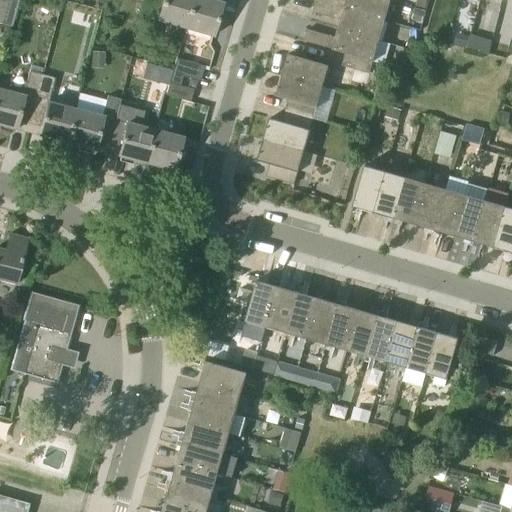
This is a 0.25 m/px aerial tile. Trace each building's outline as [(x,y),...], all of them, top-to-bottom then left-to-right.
[(0,0),(0,24),(11,28),(18,0),(0,0)] [(185,29),(193,0),(149,0),(145,17),(185,29)] [(192,31),(211,36),(221,3),(211,0),(193,0),(185,29),(192,31)] [(386,21),(391,1),(386,0),(316,0),(316,1),(386,21)] [(418,0),(417,6),(425,9),(427,0),(418,0)] [(380,41),(386,21),(316,1),(312,12),(341,21),(339,29),(380,41)] [(412,19),(420,21),(422,22),(425,11),(423,10),(415,8),(412,19)] [(374,62),(380,41),(339,29),(337,38),(308,29),(304,41),(332,49),(332,50),(345,54),(373,62),(374,62)] [(92,53),(92,69),(105,69),(104,53),(92,53)] [(282,75),(323,86),(329,66),(288,54),(282,75)] [(370,74),(373,62),(345,54),(342,66),(370,74)] [(143,75),(146,63),(134,59),(130,71),(143,75)] [(202,66),(183,60),(177,59),(169,84),(178,86),(178,85),(182,76),(197,80),(202,66)] [(24,97),(0,90),(0,126),(15,130),(17,122),(29,125),(41,76),(40,76),(42,69),(32,67),(24,97)] [(159,68),(155,82),(168,85),(168,83),(169,82),(172,71),(159,68)] [(314,119),(323,86),(282,75),(276,96),(289,100),(285,111),(314,119)] [(39,136),(67,144),(76,110),(48,103),(54,79),(41,76),(29,125),(41,128),(39,136)] [(193,88),(195,81),(188,79),(185,86),(193,88)] [(191,89),(178,85),(178,86),(169,84),(165,95),(168,95),(187,101),(191,89)] [(103,117),(76,110),(67,144),(94,151),(97,142),(109,145),(115,120),(118,110),(117,109),(119,101),(108,98),(103,117)] [(388,106),(384,117),(398,121),(402,111),(388,106)] [(305,152),(314,119),(285,111),(282,122),(270,119),(263,141),(305,152)] [(508,125),(511,115),(501,112),(498,122),(508,125)] [(155,131),(115,120),(109,145),(120,148),(118,157),(146,165),(155,131)] [(155,131),(146,165),(173,172),(182,138),(155,131)] [(440,131),(437,153),(453,155),(456,134),(440,131)] [(299,173),(305,152),(263,141),(257,161),(270,164),(267,176),(294,184),(298,172),(299,173)] [(313,171),(319,154),(309,151),(303,168),(313,171)] [(371,212),(383,171),(365,166),(353,207),(355,208),(355,207),(371,212)] [(391,218),(403,177),(383,171),(371,212),(391,218)] [(411,223),(423,182),(403,177),(391,218),(411,223)] [(452,178),(450,188),(487,197),(490,186),(452,178)] [(432,229),(444,188),(423,182),(411,223),(432,229)] [(452,235),(464,194),(444,188),(432,229),(452,235)] [(473,241),(484,200),(464,194),(452,235),(473,241)] [(493,247),(505,206),(484,200),(473,241),(493,247)] [(511,252),(511,208),(505,206),(493,247),(511,252)] [(0,249),(0,280),(15,285),(27,239),(10,234),(5,251),(0,249)] [(246,322),(265,327),(276,286),(259,282),(260,281),(257,280),(246,322)] [(295,292),(276,286),(265,327),(285,333),(295,292)] [(31,292),(9,370),(60,384),(65,365),(69,366),(73,353),(69,351),(81,306),(31,292)] [(315,298),(295,292),(285,333),(305,339),(315,298)] [(305,339),(325,344),(336,304),(315,298),(305,339)] [(356,310),(336,304),(325,344),(346,350),(356,310)] [(346,350),(365,356),(376,315),(356,310),(346,350)] [(396,321),(376,315),(365,356),(385,362),(396,321)] [(385,362),(405,367),(416,327),(396,321),(385,362)] [(405,367),(425,373),(436,332),(416,327),(405,367)] [(457,338),(436,332),(425,373),(447,379),(459,338),(457,338)] [(497,342),(480,337),(476,350),(493,355),(497,342)] [(241,366),(253,369),(258,353),(245,349),(241,366)] [(200,382),(242,394),(248,373),(206,362),(200,382)] [(236,414),(242,394),(200,382),(195,402),(236,414)] [(230,434),(236,414),(195,402),(189,422),(230,434)] [(368,424),(368,423),(372,411),(354,406),(351,419),(368,424)] [(407,417),(394,414),(391,427),(403,431),(407,417)] [(224,454),(230,434),(189,422),(183,442),(224,454)] [(286,427),(281,445),(297,449),(302,431),(286,427)] [(218,476),(224,454),(183,442),(177,464),(218,476)] [(223,473),(234,476),(239,456),(228,453),(223,473)] [(212,496),(218,476),(177,464),(171,484),(212,496)] [(200,511),(207,511),(212,496),(171,484),(166,502),(200,511)] [(430,508),(438,510),(441,496),(434,493),(427,492),(423,506),(430,508)] [(0,511),(26,511),(29,504),(0,495),(0,511)] [(361,511),(364,505),(348,500),(344,511),(361,511)] [(200,511),(166,502),(163,511),(200,511)]
